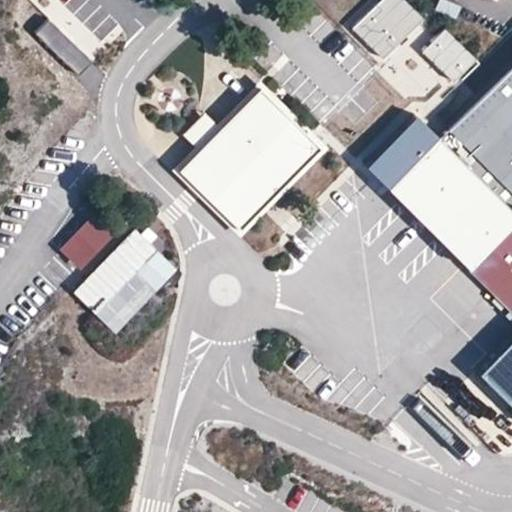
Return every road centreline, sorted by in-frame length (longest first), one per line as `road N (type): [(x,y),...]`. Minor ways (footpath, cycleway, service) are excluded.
road 1 (unclassified): [(196,0),(123,76),(111,120),(116,136),(229,255)]
road 2 (unclassified): [(203,317),(151,511)]
road 3 (unclassified): [(229,255),(250,265),(258,298),(235,322),(203,317)]
